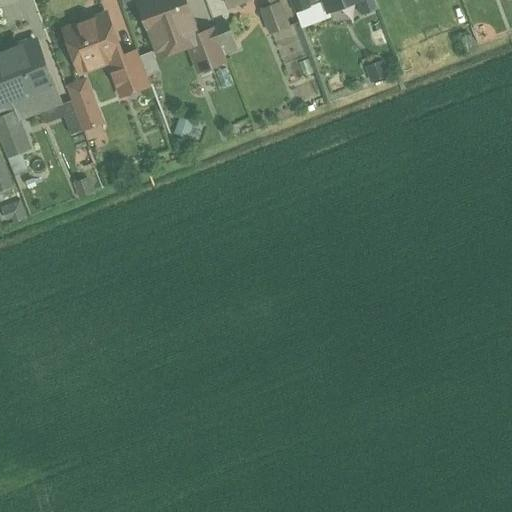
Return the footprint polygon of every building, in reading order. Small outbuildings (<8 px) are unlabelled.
[(193,19),(185,0),(146,0),(139,3),(152,35),(159,52),(188,41),(199,36),(198,35),(192,19),(193,19)] [(291,0),(302,28),(320,21),(314,6),(326,2),(325,0),(291,0)] [(325,0),(326,2),(329,11),(357,1),(359,0),(325,0)] [(379,9),(375,0),(359,0),(357,1),(362,15),(379,9)] [(269,8),(264,10),(273,33),(291,27),(282,3),(278,4),(269,8)] [(139,52),(124,57),(109,16),(68,31),(80,64),(107,54),(123,98),(152,88),(139,52)] [(229,24),(215,28),(222,45),(235,41),(229,24)] [(215,28),(198,35),(199,36),(188,41),(200,73),(228,62),(222,45),(215,28)] [(3,55),(0,55),(0,101),(2,108),(13,104),(17,113),(19,118),(59,102),(37,42),(20,48),(20,46),(2,53),(3,55)] [(88,82),(68,90),(83,130),(103,123),(88,82)] [(17,113),(0,119),(0,136),(7,156),(30,147),(19,118),(17,113)] [(0,156),(0,191),(12,187),(0,156)]
